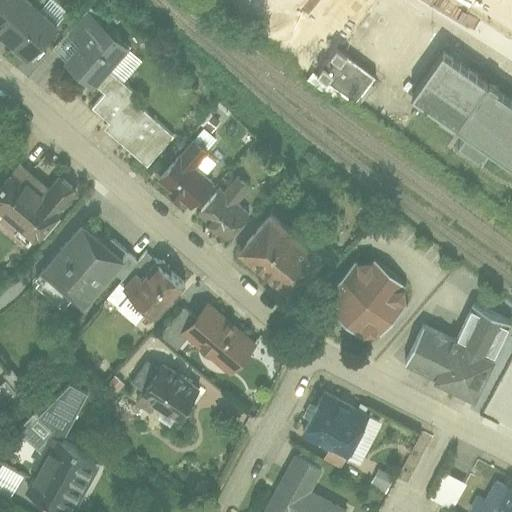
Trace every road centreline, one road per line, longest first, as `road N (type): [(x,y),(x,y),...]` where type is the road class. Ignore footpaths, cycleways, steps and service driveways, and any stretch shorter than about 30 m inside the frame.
road 1 (residential): [(312,346),(139,207),(0,75)]
road 2 (residential): [(511,449),(312,346)]
road 3 (residential): [(312,346),(224,511)]
